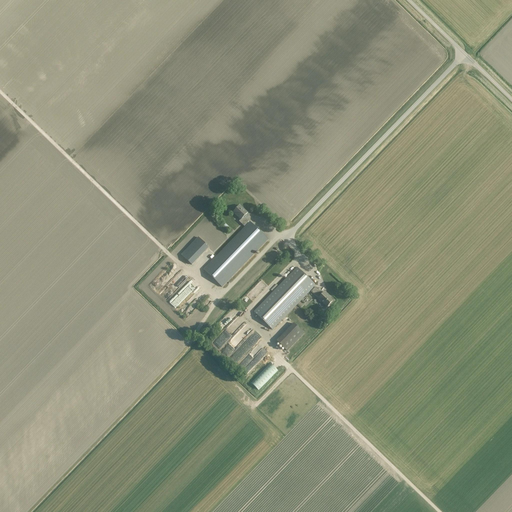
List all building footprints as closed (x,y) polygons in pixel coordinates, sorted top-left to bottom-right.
[(240,206),(233,212),(241,220),(239,221),(244,226),(248,223),(249,223),(249,222),(244,217),(248,213),(243,209),(239,206),(240,206)] [(250,222),(249,223),(204,270),(222,287),(268,240),(250,222)] [(192,265),(209,248),(198,237),(181,255),(192,265)] [(272,330),(315,285),(297,268),(254,312),(272,330)] [(164,274),(155,286),(158,289),(167,277),(164,274)] [(315,287),(311,292),(318,299),(321,302),(327,307),(333,301),(328,296),(325,292),(323,294),(315,287)] [(192,297),(186,302),(189,305),(195,300),(192,297)] [(287,352),(304,334),(293,323),(276,341),(287,352)] [(218,338),(224,342),(236,328),(231,324),(218,338)] [(245,342),(251,347),(260,336),(255,331),(245,342)] [(235,337),(242,341),(245,335),(238,332),(235,337)] [(270,364),(251,384),(257,390),(277,371),(270,364)]
